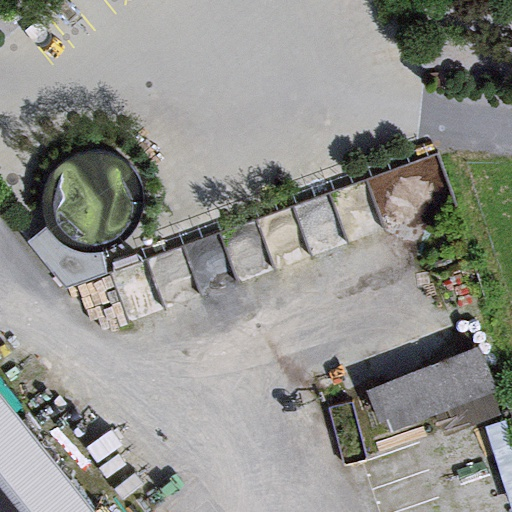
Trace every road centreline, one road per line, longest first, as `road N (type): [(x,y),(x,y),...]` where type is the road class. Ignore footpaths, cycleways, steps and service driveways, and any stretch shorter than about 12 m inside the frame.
road 1 (track): [(246,511),(285,410),(297,274),(259,239),(188,246),(71,239),(0,285)]
road 2 (track): [(259,239),(416,127)]
road 3 (track): [(416,127),(389,0)]
road 4 (track): [(71,239),(0,142)]
